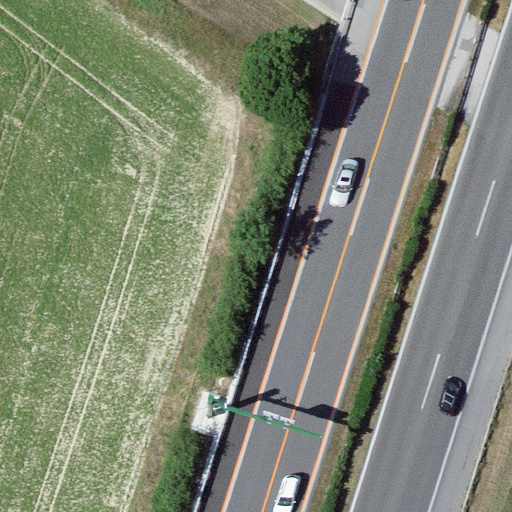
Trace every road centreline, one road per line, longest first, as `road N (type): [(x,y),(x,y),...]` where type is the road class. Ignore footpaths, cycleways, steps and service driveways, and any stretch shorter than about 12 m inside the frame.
road 1 (motorway): [(427,0),(265,511)]
road 2 (motorway): [(390,511),(511,128)]
road 3 (tertiary): [(511,100),(359,0)]
